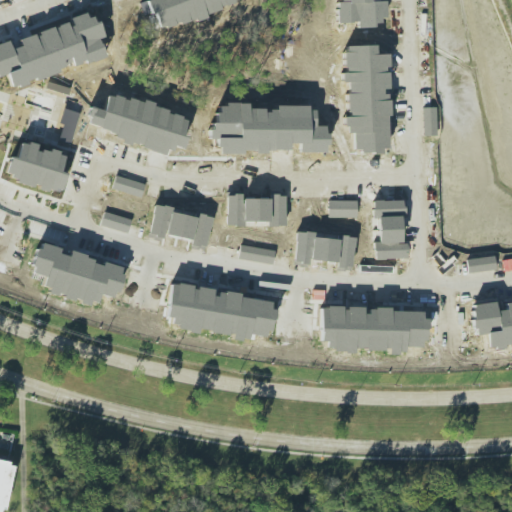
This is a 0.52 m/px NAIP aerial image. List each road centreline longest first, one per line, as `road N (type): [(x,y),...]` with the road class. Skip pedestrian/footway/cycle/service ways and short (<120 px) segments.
road 1 (secondary): [(511,393),(285,391),(127,362),(0,320)]
road 2 (secondary): [(0,374),(200,429),(366,446),(511,443)]
